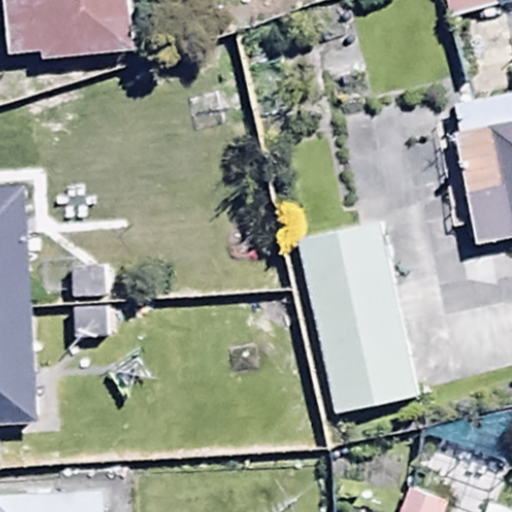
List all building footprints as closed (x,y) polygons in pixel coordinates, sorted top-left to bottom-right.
[(1,0),(7,67),(43,64),(44,73),(134,65),(128,0),(1,0)] [(443,0),(447,26),(493,19),(490,0),(443,0)] [(511,104),(452,117),(478,255),(511,247),(511,104)] [(0,433),(38,431),(26,198),(0,199),(0,433)] [(411,410),(377,231),(300,246),(334,424),(411,410)] [(0,505),(0,511),(104,511),(104,503),(0,505)]
